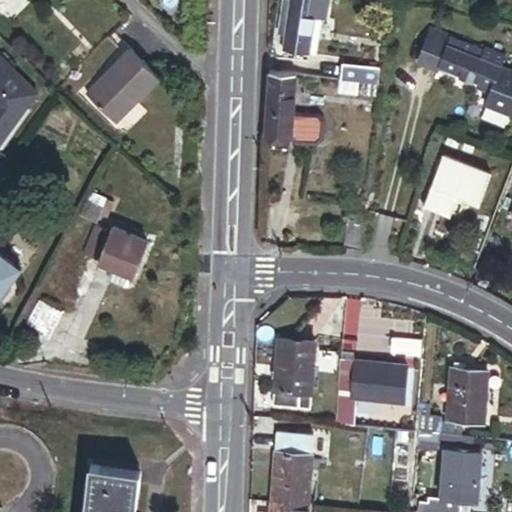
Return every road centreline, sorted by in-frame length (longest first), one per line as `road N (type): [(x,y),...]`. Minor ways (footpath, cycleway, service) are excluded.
road 1 (residential): [(229,275),(392,279),(453,297),(511,329)]
road 2 (tertiary): [(240,0),(229,275)]
road 3 (unclassified): [(0,374),(224,412)]
road 4 (tertiary): [(229,275),(224,412)]
